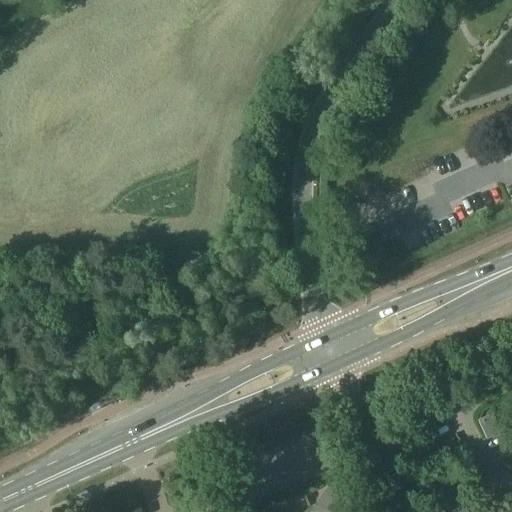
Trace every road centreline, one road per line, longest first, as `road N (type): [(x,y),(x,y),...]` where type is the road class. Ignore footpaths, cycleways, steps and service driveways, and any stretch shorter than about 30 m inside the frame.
road 1 (unclassified): [(323,339),(304,255),(302,149),(314,111),(389,0)]
road 2 (secondary): [(323,339),(129,442)]
road 3 (secondary): [(129,442),(335,366)]
road 4 (secondary): [(511,263),(323,339)]
road 5 (secondary): [(335,366),(511,276)]
road 6 (secondary): [(0,503),(129,442)]
road 7 (unclassified): [(394,511),(341,382)]
